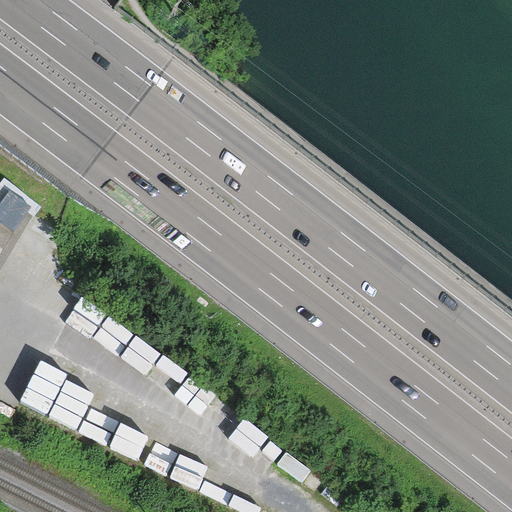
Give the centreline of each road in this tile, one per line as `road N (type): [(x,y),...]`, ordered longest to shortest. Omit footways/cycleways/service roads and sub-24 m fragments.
road 1 (motorway): [(0,78),(511,473)]
road 2 (motorway): [(511,376),(23,0)]
road 3 (track): [(180,49),(511,307)]
road 4 (track): [(0,366),(76,396),(152,448),(303,511)]
